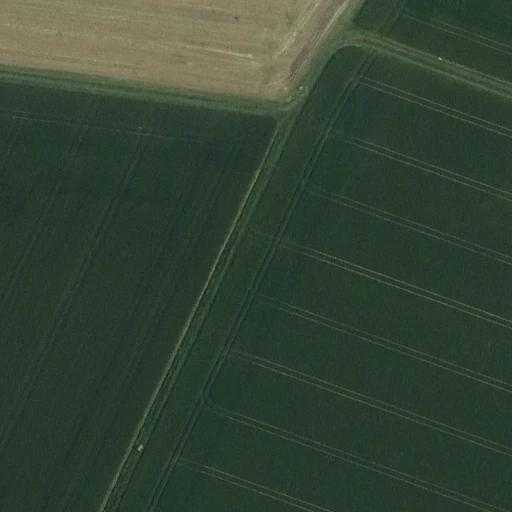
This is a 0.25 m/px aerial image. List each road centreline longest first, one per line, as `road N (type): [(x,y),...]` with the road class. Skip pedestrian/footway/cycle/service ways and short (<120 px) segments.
road 1 (track): [(0,75),(293,113),(339,30),(511,92)]
road 2 (track): [(293,113),(109,511)]
